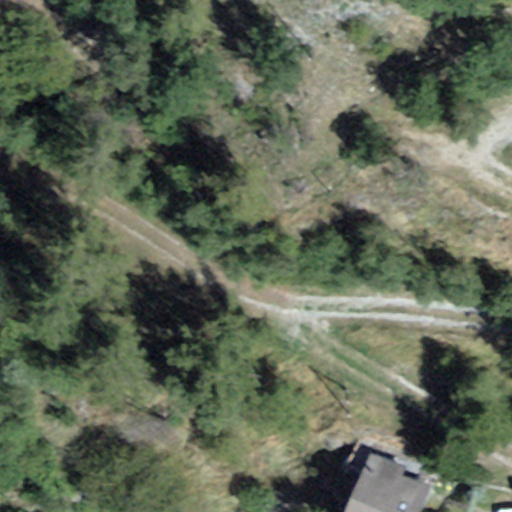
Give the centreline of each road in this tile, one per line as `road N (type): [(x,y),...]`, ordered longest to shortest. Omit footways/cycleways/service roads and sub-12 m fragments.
road 1 (track): [(511,318),(281,306),(225,283),(122,215),(0,160)]
road 2 (track): [(281,306),(420,402),(511,452)]
